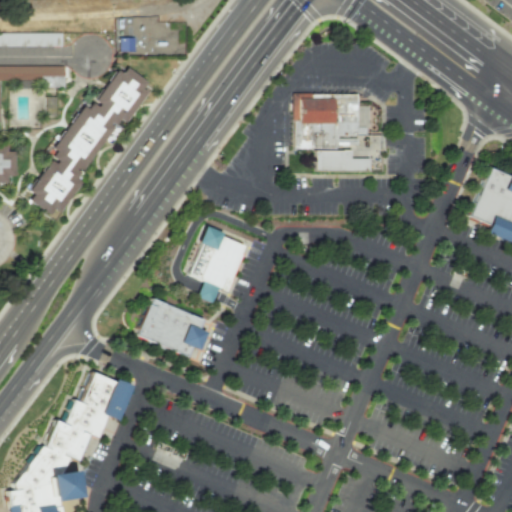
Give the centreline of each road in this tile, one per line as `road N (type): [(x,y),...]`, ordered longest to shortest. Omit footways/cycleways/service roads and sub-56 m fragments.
road 1 (residential): [(311,511),(494,87)]
road 2 (residential): [(62,328),(480,511)]
road 3 (secondary): [(254,0),(0,335)]
road 4 (track): [(0,17),(192,0)]
road 5 (secondary): [(196,143),(302,0)]
road 6 (secondary): [(62,328),(140,221)]
